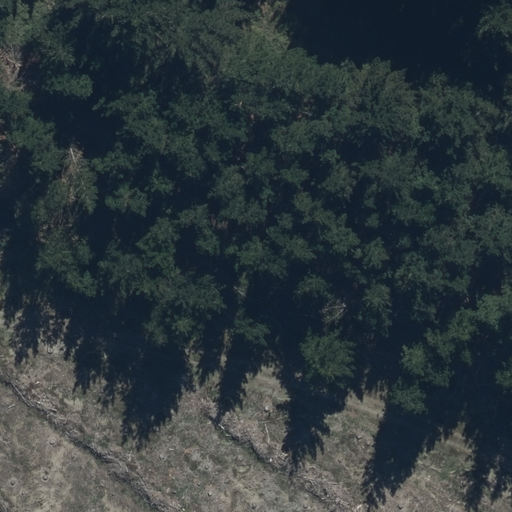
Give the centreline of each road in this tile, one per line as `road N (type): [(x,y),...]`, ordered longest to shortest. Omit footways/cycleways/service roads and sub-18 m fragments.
road 1 (track): [(0,330),(337,424),(511,504)]
road 2 (unknown): [(247,511),(0,406)]
